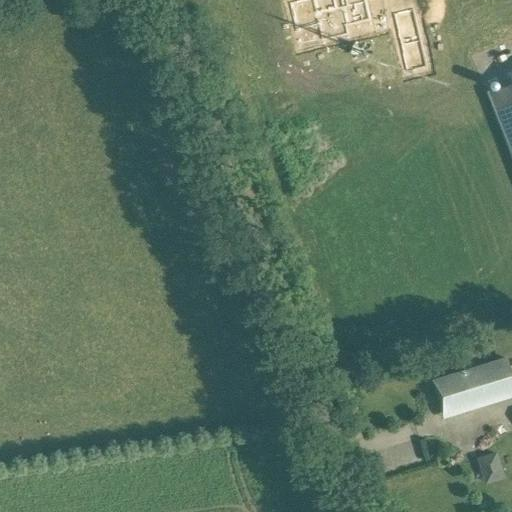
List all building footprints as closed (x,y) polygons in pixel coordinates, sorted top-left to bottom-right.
[(368,18),(364,0),(289,0),(295,28),(317,23),(320,36),(346,31),(344,23),(368,18)] [(393,13),(405,71),(425,67),(414,8),(393,13)] [(511,84),(488,94),(511,155),(511,84)] [(511,392),(511,368),(509,358),(491,363),(438,380),(448,412),(511,392)] [(495,453),(479,459),(486,483),(503,478),(495,453)]
